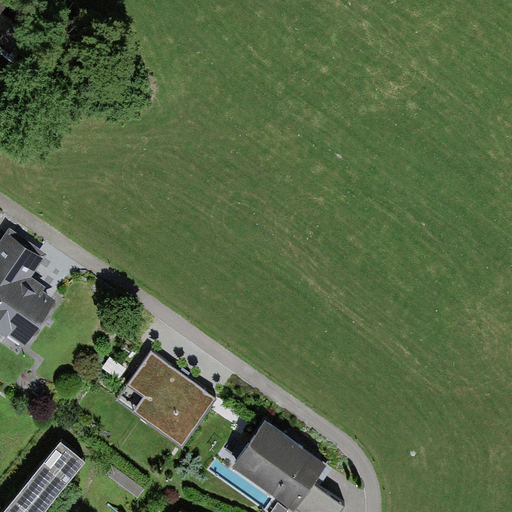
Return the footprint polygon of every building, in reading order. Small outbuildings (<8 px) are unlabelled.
[(0,0),(0,40),(9,47),(24,28),(0,10),(0,4),(3,0),(0,0)] [(44,252),(11,229),(0,244),(0,322),(24,339),(55,295),(44,288),(46,284),(30,273),(44,252)] [(214,393),(152,351),(121,397),(183,439),(214,393)] [(326,456),(266,415),(232,462),(309,511),(336,511),(345,498),(312,476),(326,456)] [(37,511),(85,454),(61,435),(0,509),(0,511),(37,511)] [(145,487),(114,463),(107,471),(139,496),(145,487)] [(279,501),(270,511),(286,511),(289,508),(279,501)]
